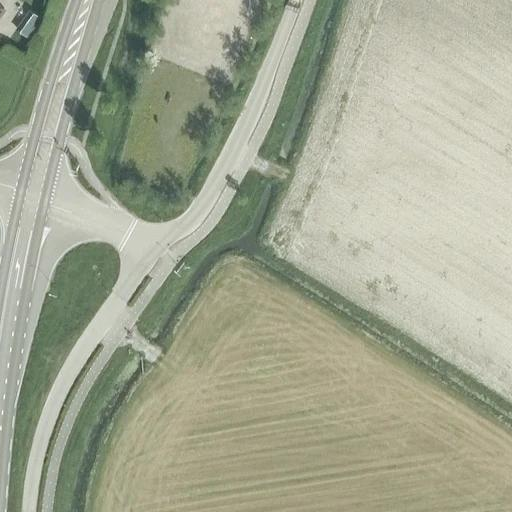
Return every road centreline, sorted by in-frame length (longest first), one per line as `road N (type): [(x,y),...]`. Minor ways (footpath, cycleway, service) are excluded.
road 1 (unclassified): [(27,511),(29,481),(60,388),(154,244)]
road 2 (unclassified): [(154,244),(191,222),(214,186),(295,0)]
road 3 (primary): [(43,204),(99,0)]
road 4 (primary): [(0,506),(23,298)]
road 5 (primary): [(76,0),(19,192)]
